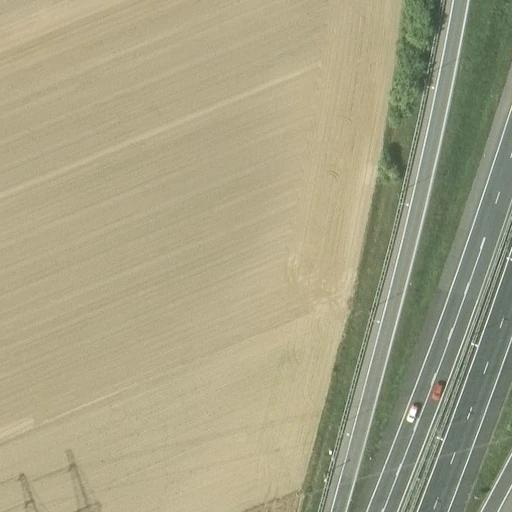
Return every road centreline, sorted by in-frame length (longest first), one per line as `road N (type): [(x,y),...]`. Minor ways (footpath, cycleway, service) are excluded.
road 1 (motorway): [(460,0),(335,511)]
road 2 (motorway): [(511,148),(381,511)]
road 3 (motorway): [(433,511),(511,298)]
